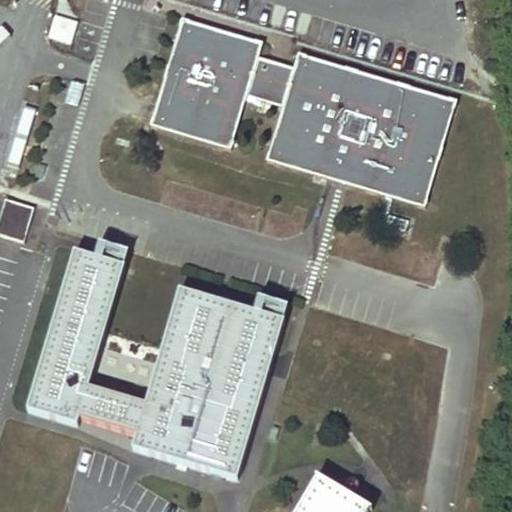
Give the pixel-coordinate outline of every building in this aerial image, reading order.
[(54,17),(48,40),(70,46),(76,23),(54,17)] [(190,24),(182,21),(179,30),(183,32),(171,71),(167,69),(163,82),(167,83),(155,122),(151,121),(149,128),(157,131),(159,127),(222,147),(221,150),(230,153),(232,144),(230,144),(244,99),(284,112),(269,156),(267,155),(264,163),(273,166),(273,163),(312,174),(311,178),(325,182),(326,179),(343,184),(365,191),(364,194),(376,198),(378,195),(416,206),(415,210),(424,213),(427,203),(422,202),(434,164),(438,165),(442,152),(438,151),(450,112),(454,113),(457,105),(448,102),(447,106),(408,94),(409,90),(396,86),(395,91),(357,79),(358,75),(344,70),(343,74),(305,63),(306,59),(297,56),(293,71),(258,61),(263,46),(254,43),(253,47),(189,28),(190,24)] [(35,210),(6,200),(0,220),(0,236),(24,244),(35,210)] [(424,281),(432,253),(408,246),(406,256),(334,236),(328,254),(424,281)] [(98,252),(77,245),(26,410),(79,427),(82,421),(94,382),(132,262),(126,261),(98,252)] [(149,400),(137,438),(135,445),(207,467),(238,477),(286,311),(258,304),(182,280),(149,400)] [(413,367),(301,335),(283,398),(396,429),(396,423),(406,391),(413,367)] [(94,382),(82,421),(137,438),(149,400),(94,382)] [(74,453),(66,478),(116,493),(124,468),(74,453)] [(370,511),(371,511),(319,480),(298,511),(370,511)]
